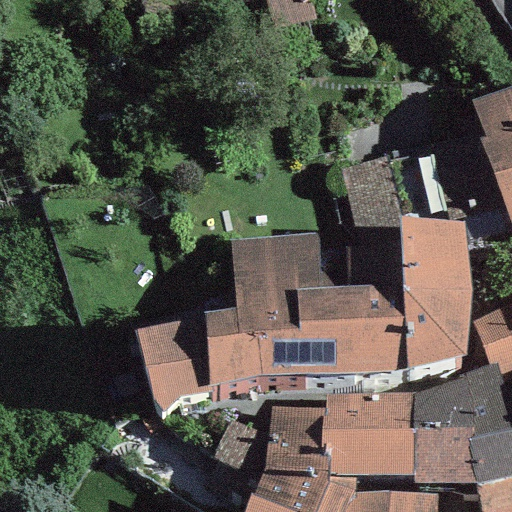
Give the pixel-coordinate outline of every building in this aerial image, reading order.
[(511,88),(470,102),(484,137),(479,140),(429,154),(448,222),(504,204),(511,226),(511,88)] [(399,219),(384,158),(340,170),(356,247),(399,246),(399,219)] [(471,295),(464,223),(448,222),(399,219),(399,246),(400,285),(345,287),(296,289),(304,376),(361,376),(465,356),(471,295)] [(339,233),(228,243),(235,309),(202,311),(203,317),(208,386),(257,379),(304,376),(296,289),(345,287),(341,248),(339,233)] [(356,247),(341,248),(345,287),(400,285),(399,246),(356,247)] [(511,299),(511,304),(469,321),(487,367),(495,364),(500,376),(511,371),(511,299)] [(203,317),(133,330),(153,404),(164,413),(178,398),(209,394),(208,386),(203,317)] [(487,367),(413,394),(412,474),(412,483),(417,483),(417,495),(437,495),(478,495),(480,511),(511,511),(511,371),(500,376),(495,364),(487,367)] [(413,394),(324,395),(324,408),(325,414),(320,416),(320,455),(329,455),(328,476),(355,475),(412,474),(413,394)] [(324,408),(271,407),(267,437),(262,473),(259,479),(244,511),(344,511),(352,492),(355,475),(328,476),(329,455),(320,455),(320,416),(325,414),(324,408)] [(267,437),(229,423),(210,459),(259,479),(262,473),(267,437)] [(417,495),(352,492),(344,511),(436,511),(437,495),(417,495)]
